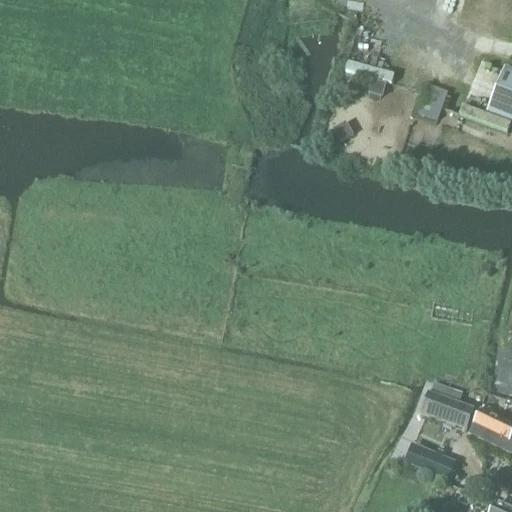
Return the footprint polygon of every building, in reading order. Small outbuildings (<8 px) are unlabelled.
[(511,73),(504,70),(486,114),(511,124),(511,73)] [(474,412),(460,407),(428,395),(420,416),(467,433),(474,412)] [(511,426),(480,412),(468,437),(511,458),(511,457),(511,456),(511,426)] [(404,467),(439,481),(448,485),(456,465),(412,447),(404,467)] [(511,475),(506,473),(498,490),(508,495),(510,490),(511,490),(511,475)]
